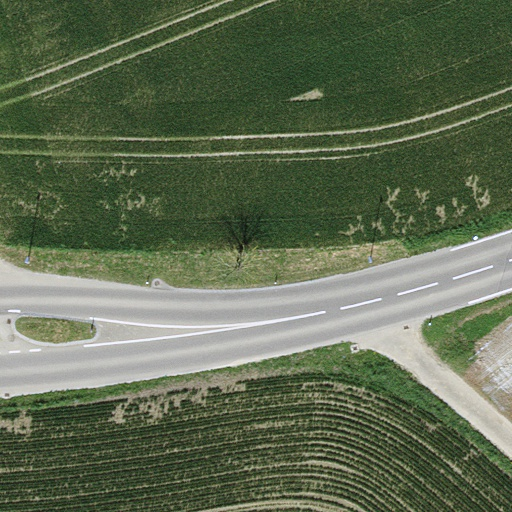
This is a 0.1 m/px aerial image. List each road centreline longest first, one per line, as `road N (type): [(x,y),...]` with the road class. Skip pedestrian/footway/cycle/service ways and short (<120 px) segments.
road 1 (secondary): [(511,259),(350,306),(0,353)]
road 2 (track): [(511,443),(350,306)]
